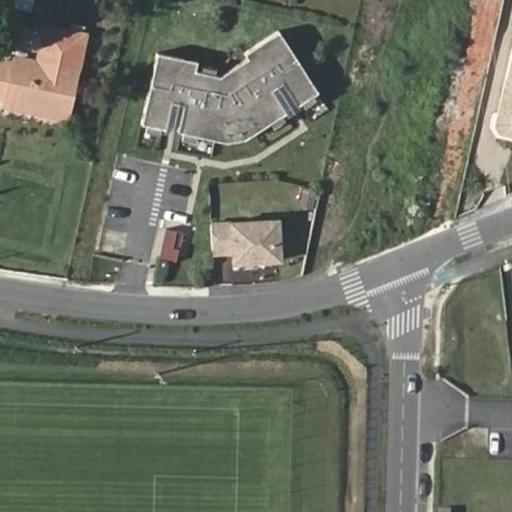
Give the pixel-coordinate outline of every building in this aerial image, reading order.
[(29,0),(0,0),(0,3),(28,9),(29,0)] [(4,104),(64,118),(84,35),(45,26),(41,49),(55,52),(53,63),(39,61),(14,56),(11,62),(0,60),(0,96),(5,97),(4,104)] [(247,56),(221,74),(195,69),(197,59),(156,51),(141,122),(165,127),(171,98),(184,101),(178,130),(229,141),(246,137),(287,110),(270,85),(281,78),(297,103),(309,96),(313,81),(278,29),(244,51),(247,56)] [(41,49),(39,61),(53,63),(55,52),(41,49)] [(511,81),(503,115),(506,120),(511,121),(511,81)] [(511,121),(506,120),(503,115),(499,130),(503,135),(511,137),(511,121)] [(271,221),(210,225),(212,254),(231,253),(232,263),(279,260),(277,223),(271,223),(271,221)] [(167,228),(163,259),(180,261),(184,231),(167,228)]
